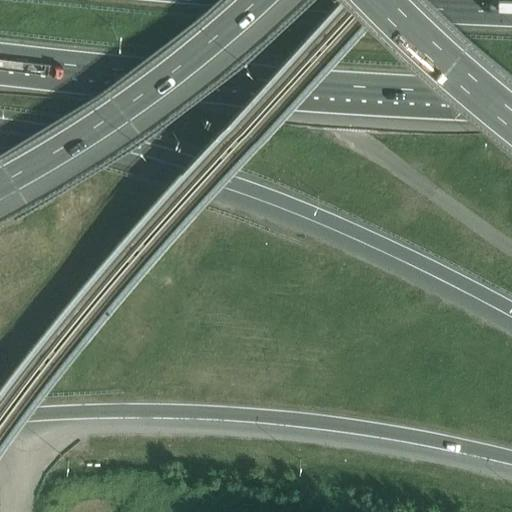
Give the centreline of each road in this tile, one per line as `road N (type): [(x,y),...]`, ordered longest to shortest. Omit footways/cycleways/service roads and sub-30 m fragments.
road 1 (motorway): [(0,125),(50,129),(288,199),(511,306)]
road 2 (motorway): [(0,421),(190,412),(401,433),(511,460)]
road 3 (motorway): [(0,63),(511,110)]
road 4 (motorway): [(0,185),(113,110),(245,0)]
road 5 (motorway): [(377,0),(511,121)]
road 6 (motorway): [(511,8),(384,0)]
